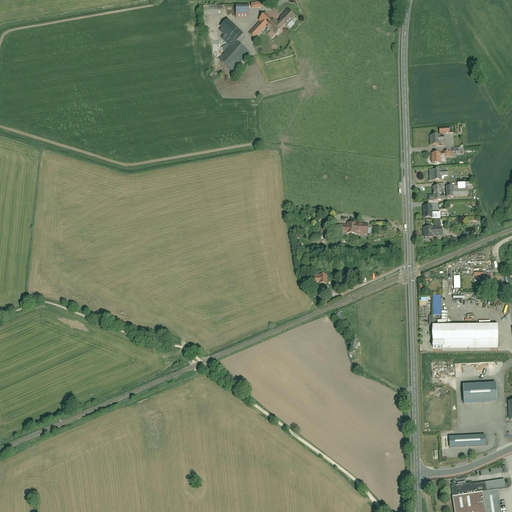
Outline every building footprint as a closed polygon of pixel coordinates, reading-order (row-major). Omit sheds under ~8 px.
[(201,7),(202,17),(216,16),(215,6),(201,7)] [(235,8),(236,19),(248,19),(247,7),(235,8)] [(286,12),(275,23),(265,14),(258,21),(259,23),(248,35),(254,40),(265,28),(274,37),(280,30),(282,31),(293,19),(286,12)] [(226,19),(218,28),(234,42),(241,34),(226,19)] [(219,61),(232,73),(249,55),(236,43),(219,61)] [(437,129),(437,136),(452,135),(452,128),(437,129)] [(429,137),(430,147),(438,147),(437,145),(443,144),(443,138),(437,138),(437,137),(429,137)] [(444,164),(444,158),(451,158),(451,153),(442,153),(442,154),(431,154),(431,165),(444,164)] [(428,172),(428,177),(431,177),(431,182),(440,182),(440,177),(446,177),(445,171),(440,171),(430,171),(431,172),(428,172)] [(453,197),(453,198),(466,197),(466,191),(453,192),(453,187),(444,187),(444,198),(453,197)] [(432,197),(427,197),(427,202),(443,202),(443,197),(440,197),(440,188),(431,188),(432,197)] [(422,207),(422,220),(431,220),(431,207),(422,207)] [(346,233),(346,234),(367,235),(367,225),(347,224),(347,227),(335,227),(334,233),(346,233)] [(421,229),(422,239),(441,238),(441,228),(421,229)] [(451,237),(448,243),(456,247),(459,242),(451,237)] [(491,277),(490,274),(483,277),(481,277),(484,289),(493,286),(490,278),(491,277)] [(314,283),(319,283),(319,284),(327,284),(327,276),(314,276),(314,283)] [(440,295),(432,295),(432,316),(440,316),(440,295)] [(346,320),(341,313),(337,316),(342,323),(346,320)] [(432,322),(432,346),(497,346),(497,322),(432,322)] [(461,385),(462,404),(495,402),(494,384),(461,385)] [(449,438),(449,449),(485,448),(485,436),(449,438)] [(450,487),(453,511),(499,511),(496,491),(505,490),(503,480),(450,487)]
